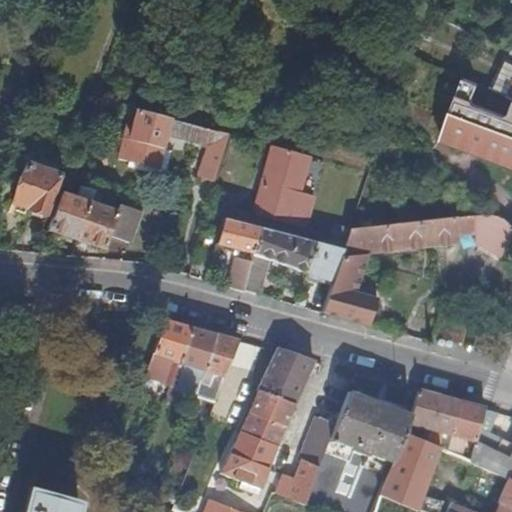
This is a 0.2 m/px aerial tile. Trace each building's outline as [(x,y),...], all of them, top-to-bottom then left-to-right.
[(0,0),(0,29),(12,0),(0,0)] [(511,108),(511,112),(506,114),(478,103),(474,98),(480,82),(465,76),(457,99),(476,115),(511,144),(511,108)] [(396,95),(389,118),(402,122),(409,100),(396,95)] [(511,144),(476,115),(457,99),(442,138),(511,164),(511,144)] [(228,134),(138,111),(124,160),(159,169),(167,135),(210,145),(202,177),(216,181),(228,134)] [(310,155),(272,146),(256,211),(309,225),(316,198),(301,194),(310,155)] [(14,204),(49,217),(64,177),(58,176),(62,166),(42,159),(38,168),(28,165),(14,204)] [(63,194),(49,232),(77,241),(90,204),(63,194)] [(90,204),(77,241),(107,251),(111,238),(119,214),(90,204)] [(119,214),(111,238),(131,245),(142,213),(121,207),(119,214)] [(504,257),(511,242),(511,225),(503,217),(490,213),(435,220),(428,220),(352,229),(346,248),(336,280),(363,287),(373,253),(458,244),(457,234),(478,232),(479,243),(504,257)] [(225,219),(218,245),(254,254),(261,228),(225,219)] [(261,228),(254,254),(253,260),(260,262),(262,256),(269,258),(335,281),(336,280),(346,248),(261,228)] [(252,264),(245,293),(244,297),(257,301),(269,258),(262,256),(260,262),(253,260),(252,264)] [(238,260),(231,288),(245,293),(252,264),(238,260)] [(361,296),(363,287),(336,280),(335,281),(325,315),(373,327),(380,301),(361,296)] [(325,315),(323,319),(360,328),(372,331),(373,327),(325,315)] [(238,342),(164,322),(152,355),(144,376),(165,383),(164,385),(177,389),(184,365),(194,368),(191,378),(200,382),(195,397),(213,404),(238,342)] [(277,348),(275,352),(258,392),(294,407),(313,361),(277,348)] [(341,370),(333,384),(349,391),(355,374),(341,370)] [(333,384),(323,401),(319,418),(335,425),(348,393),(349,391),(333,384)] [(294,407),(258,392),(240,433),(278,448),(294,407)] [(440,398),(418,392),(412,417),(410,423),(427,428),(423,442),(429,445),(440,398)] [(348,393),(335,425),(330,439),(394,465),(407,435),(410,423),(412,417),(348,393)] [(462,404),(440,398),(429,445),(435,447),(438,430),(454,435),(462,404)] [(485,411),(462,404),(454,435),(477,442),(485,411)] [(497,414),(485,411),(477,442),(472,463),(509,480),(511,481),(511,446),(490,436),(497,414)] [(335,425),(319,418),(303,461),(319,469),(330,439),(335,425)] [(278,448),(240,433),(221,474),(227,477),(245,483),(242,490),(260,497),(262,490),(278,448)] [(407,435),(394,465),(381,495),(418,511),(426,491),(441,450),(435,447),(429,445),(423,442),(407,435)] [(472,463),(449,454),(441,474),(478,490),(476,492),(499,502),(500,503),(509,480),(472,463)] [(319,469),(303,461),(289,499),(306,506),(306,504),(319,469)] [(221,474),(216,485),(223,488),(227,477),(221,474)] [(511,481),(509,480),(500,503),(511,508),(511,481)] [(216,485),(205,511),(243,511),(221,503),(226,490),(223,488),(216,485)] [(448,511),(451,506),(426,491),(418,511),(419,511),(448,511)] [(76,511),(78,506),(30,492),(26,511),(76,511)] [(511,511),(511,508),(500,503),(499,502),(494,511),(467,511),(451,506),(448,511),(511,511)]
